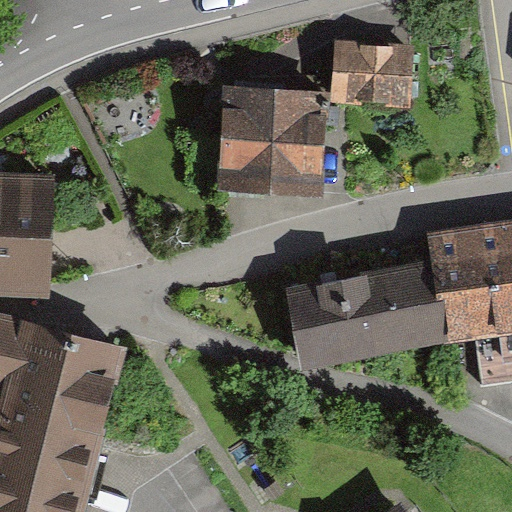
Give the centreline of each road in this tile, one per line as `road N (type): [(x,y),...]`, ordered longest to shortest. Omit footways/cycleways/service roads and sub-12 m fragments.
road 1 (residential): [(511,440),(440,399),(174,326),(115,286)]
road 2 (residential): [(115,286),(433,199),(511,188)]
